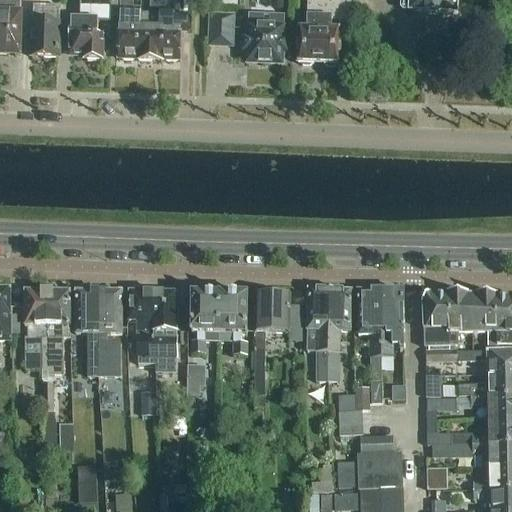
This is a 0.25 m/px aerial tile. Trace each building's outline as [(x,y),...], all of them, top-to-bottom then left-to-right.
[(20,0),(0,0),(0,57),(19,58),(20,18),(19,18),(20,0)] [(24,0),(24,24),(33,24),(32,60),(58,61),(60,25),(43,24),(44,4),(37,3),(37,0),(24,0)] [(84,62),(102,62),(102,39),(97,39),(98,24),(111,24),(111,0),(77,0),(77,1),(90,1),(90,17),(80,16),(80,22),(71,22),(71,31),(70,31),(70,46),(71,46),(70,58),(84,58),(84,62)] [(138,63),(162,64),(162,46),(158,46),(159,0),(150,0),(150,16),(141,16),(140,31),(141,31),(141,46),(137,46),(137,61),(138,61),(138,63)] [(162,46),(162,64),(162,62),(164,62),(167,64),(175,64),(178,63),(180,63),(181,37),(188,37),(189,17),(172,16),(172,11),(172,10),(171,0),(159,0),(158,46),(162,46)] [(320,11),(318,66),(325,67),(327,69),(335,70),(338,67),(340,67),(341,24),(351,24),(351,0),(321,0),(322,2),(324,2),(324,11),(320,11)] [(410,14),(429,15),(429,16),(438,16),(438,15),(457,16),(457,0),(401,0),(401,10),(403,13),(410,13),(410,14)] [(313,66),(318,66),(320,11),(324,11),(324,2),(322,2),(309,1),(308,32),(299,32),(298,66),(300,66),(303,68),(310,69),(313,66)] [(135,61),(137,61),(137,46),(141,46),(141,31),(140,31),(141,16),(132,16),(127,4),(121,4),(120,30),(119,30),(118,61),(121,61),(124,63),(131,63),(135,61)] [(275,19),(275,17),(259,16),(259,18),(250,18),(250,29),(249,29),(248,40),(243,40),(243,55),(248,55),(247,66),(283,68),(283,57),(288,57),(288,41),(283,41),(284,30),(283,30),(283,19),(275,19)] [(210,20),(209,45),(234,46),(235,21),(210,20)] [(0,344),(11,344),(11,319),(11,292),(0,292),(0,344)] [(316,384),(328,385),(328,371),(330,293),(308,293),(307,333),(308,333),(307,355),(317,355),(316,384)] [(328,371),(328,385),(339,385),(339,356),(340,335),(350,335),(352,294),(330,293),(328,371)] [(25,374),(44,374),(43,336),(48,336),(48,294),(25,294),(25,330),(28,330),(28,340),(25,340),(25,374)] [(43,336),(44,374),(48,374),(48,379),(64,379),(64,342),(70,342),(70,295),(48,294),(48,336),(43,336)] [(100,295),(76,295),(76,337),(89,337),(89,380),(100,380),(100,295)] [(122,295),(100,295),(100,380),(121,380),(121,346),(111,346),(111,337),(122,337),(122,295)] [(138,340),(138,353),(153,352),(153,346),(150,346),(150,340),(154,340),(154,295),(147,295),(147,296),(129,295),(129,325),(137,325),(137,340),(138,340)] [(176,377),(177,296),(160,296),(160,295),(154,295),(154,340),(150,340),(150,346),(153,346),(153,352),(138,353),(138,360),(139,360),(139,367),(155,368),(155,377),(176,377)] [(382,361),(379,295),(358,295),(358,339),(370,339),(371,385),(382,385),(381,361),(382,361)] [(403,295),(379,295),(382,361),(393,361),(393,350),(400,350),(400,353),(404,353),(403,295)] [(471,336),(471,298),(468,298),(468,296),(448,295),(448,298),(428,297),(423,303),(425,351),(450,350),(450,349),(458,349),(458,337),(471,336)] [(477,298),(471,298),(471,336),(488,336),(488,348),(496,348),(497,300),(497,297),(477,297),(477,298)] [(206,345),(220,346),(220,298),(192,298),(192,337),(198,337),(198,345),(192,345),(192,358),(205,358),(206,345)] [(220,298),(220,346),(234,346),(234,359),(247,359),(247,346),(241,346),(241,338),(247,339),(248,298),(220,298)] [(253,400),(264,400),(265,336),(290,337),(291,299),(256,299),(255,336),(253,400)] [(511,300),(497,300),(496,348),(511,348),(511,300)] [(458,365),(458,356),(458,354),(427,355),(428,365),(458,365)] [(487,378),(511,376),(511,354),(487,355),(458,356),(458,365),(458,366),(487,365),(487,378)] [(192,360),(192,383),(214,383),(214,360),(192,360)] [(471,401),(511,399),(511,376),(487,378),(488,389),(442,390),(442,379),(426,380),(426,390),(428,390),(428,401),(458,401),(471,400),(471,401)] [(371,393),(372,406),(372,408),(384,407),(383,386),(371,387),(371,393)] [(43,388),(43,416),(44,416),(53,415),(53,387),(43,388)] [(393,392),(393,406),(405,405),(405,391),(393,392)] [(356,406),(372,406),(371,393),(356,394),(356,406)] [(155,397),(141,397),(142,420),(155,419),(155,397)] [(489,425),(511,424),(511,399),(471,401),(472,410),(488,410),(489,425)] [(427,403),(427,426),(437,425),(436,416),(458,415),(458,401),(428,401),(428,403),(427,403)] [(44,416),(45,452),(55,452),(54,415),(53,415),(44,416)] [(339,416),(339,428),(363,427),(362,415),(339,416)] [(173,420),(173,434),(179,434),(179,439),(187,440),(187,421),(173,420)] [(432,450),(511,448),(511,424),(489,425),(489,438),(473,439),(472,437),(437,438),(437,425),(427,426),(427,449),(432,449),(432,450)] [(74,455),(73,427),(59,428),(60,455),(73,455),(74,455)] [(363,427),(339,428),(340,440),(363,439),(363,427)] [(360,442),(361,458),(394,457),(393,440),(360,442)] [(490,472),(511,471),(511,448),(432,450),(433,462),(473,461),(473,457),(489,457),(490,472)] [(380,493),(380,495),(402,494),(402,457),(394,457),(361,458),(357,459),(358,494),(380,493)] [(338,467),(339,491),(355,491),(354,467),(338,467)] [(473,494),(511,492),(511,471),(490,472),(490,485),(473,485),(473,494)] [(457,489),(457,473),(434,473),(434,489),(457,489)] [(97,507),(97,486),(78,486),(79,508),(97,507)] [(312,487),(313,498),(333,497),(333,486),(312,487)] [(490,511),(511,511),(511,492),(473,494),(474,503),(491,502),(490,511)] [(402,511),(402,494),(380,495),(361,496),(361,511),(402,511)] [(358,511),(357,498),(334,498),(334,511),(358,511)] [(309,499),(309,511),(319,511),(320,499),(309,499)] [(321,511),(332,511),(332,500),(321,499),(321,511)]
